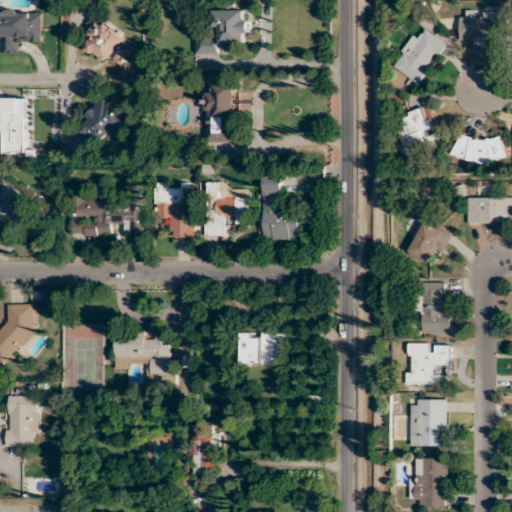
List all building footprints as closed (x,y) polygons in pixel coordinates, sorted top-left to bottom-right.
[(0,43),(2,43),(2,54),(20,54),(19,43),(42,43),(42,10),(0,10),(0,43)] [(215,10),(214,37),(197,37),(196,53),(233,54),(233,43),(248,43),(249,10),(215,10)] [(499,44),(499,13),(460,12),(459,44),(499,44)] [(108,65),(113,58),(122,65),(137,45),(95,13),(81,31),(89,37),(83,46),(108,65)] [(447,44),(426,30),(422,37),(414,32),(392,66),(420,85),(447,44)] [(236,142),(236,83),(215,83),(215,93),(206,93),(206,142),(236,142)] [(78,126),(95,142),(101,135),(110,143),(134,118),(108,94),(78,126)] [(400,116),(404,128),(396,131),(405,160),(440,148),(426,107),(400,116)] [(503,161),(503,137),(454,138),(455,161),(503,161)] [(264,239),(299,240),(299,202),(283,201),(283,173),(265,173),(264,239)] [(33,201),(6,181),(0,188),(0,219),(13,229),(33,201)] [(207,182),(207,236),(226,236),(227,217),(237,217),(237,224),(248,224),(248,190),(230,190),(230,182),(207,182)] [(156,217),(168,217),(168,237),(193,237),(193,184),(156,184),(156,217)] [(112,196),(73,195),(72,236),(113,236),(113,225),(125,225),(125,234),(145,234),(145,196),(128,196),(128,205),(112,205),(112,196)] [(511,197),(467,198),(467,223),(511,223),(511,197)] [(454,232),(434,220),(429,228),(422,224),(407,251),(426,262),(432,252),(441,256),(454,232)] [(423,313),(423,333),(451,333),(451,312),(442,312),(442,283),(423,283),(423,293),(414,293),(414,313),(423,313)] [(6,305),(7,336),(0,336),(0,363),(9,364),(8,346),(36,344),(34,304),(6,305)] [(171,331),(116,332),(116,362),(148,362),(148,380),(172,380),(171,331)] [(242,366),(284,366),(284,332),(242,332),(242,366)] [(408,385),(440,385),(440,365),(450,365),(450,344),(408,344),(408,385)] [(40,437),(40,396),(7,396),(7,446),(34,446),(34,437),(40,437)] [(448,399),(412,399),(412,446),(448,446),(448,399)] [(215,423),(198,423),(198,441),(193,441),(193,475),(215,475),(215,423)] [(448,507),(448,458),(419,458),(419,479),(411,479),(411,497),(419,498),(419,507),(448,507)]
